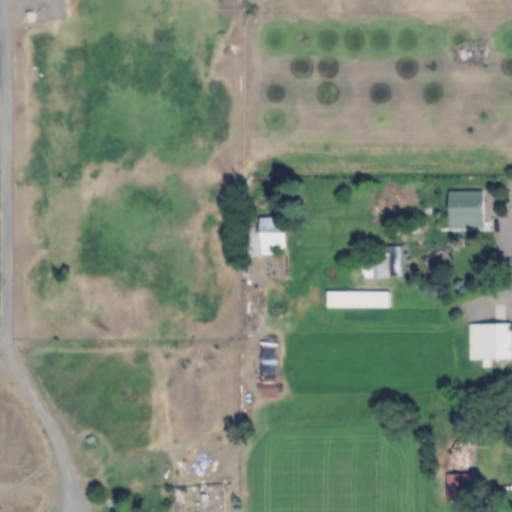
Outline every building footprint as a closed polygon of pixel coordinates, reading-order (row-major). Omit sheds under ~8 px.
[(483,192),(449,192),(449,230),(483,230),(483,192)] [(286,249),(287,218),(259,217),(259,229),(252,229),(252,257),(272,257),(272,249),(286,249)] [(389,309),(389,292),(327,292),(327,309),(389,309)] [(511,362),(511,324),(470,325),(470,361),(483,361),(483,362),(511,362)] [(277,344),(262,344),(262,381),(277,381),(277,344)] [(470,441),(447,441),(446,498),(469,499),(470,441)]
